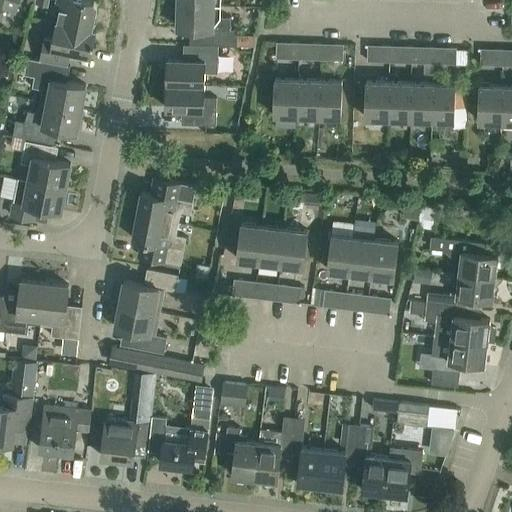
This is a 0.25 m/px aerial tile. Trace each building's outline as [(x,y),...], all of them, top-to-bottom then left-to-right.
[(18,0),(0,0),(0,8),(1,6),(16,10),(18,0)] [(92,28),(92,27),(97,3),(94,0),(54,0),(54,6),(59,7),(56,21),(92,28)] [(220,7),(177,5),(176,30),(201,31),(200,46),(218,47),(237,47),(238,45),(255,46),(256,35),(238,35),(238,31),(230,31),(230,19),(220,19),(220,7)] [(45,37),(40,59),(69,65),(71,51),(91,55),(91,56),(92,57),(98,28),(96,28),(96,29),(92,28),(56,21),(53,38),(45,37)] [(297,58),(298,42),(276,41),(275,57),(297,58)] [(320,58),(321,43),(298,42),(297,58),(320,58)] [(321,43),(320,58),(342,59),(343,44),(321,43)] [(388,61),(388,45),(367,44),(366,60),(388,61)] [(410,61),(411,46),(388,45),(388,61),(410,61)] [(166,62),(165,85),(204,87),(204,75),(218,75),(218,47),(200,46),(189,46),(188,62),(166,62)] [(432,62),(433,46),(411,46),(410,61),(432,62)] [(433,46),(432,62),(455,63),(467,63),(468,50),(456,49),(456,47),(433,46)] [(500,64),(501,49),(480,48),(479,64),(500,64)] [(511,64),(511,48),(501,49),(500,64),(511,64)] [(43,88),(41,100),(83,108),(87,84),(68,81),(71,65),(28,57),(25,74),(35,76),(33,87),(43,88)] [(295,116),(297,79),(274,78),(273,115),(295,116)] [(318,117),(319,80),(297,79),(295,116),(318,117)] [(319,80),(318,117),(341,118),(342,81),(319,80)] [(386,119),(387,82),(365,81),(364,118),(386,119)] [(408,120),(409,83),(387,82),(386,119),(408,120)] [(430,120),(431,83),(409,83),(408,120),(430,120)] [(431,83),(430,120),(452,121),(453,84),(431,83)] [(204,87),(165,85),(164,111),(187,112),(187,126),(216,127),(216,100),(203,99),(204,87)] [(498,122),(500,85),(477,85),(476,121),(498,122)] [(511,122),(511,85),(500,85),(498,122),(511,122)] [(16,95),(13,110),(26,112),(29,98),(16,95)] [(83,108),(41,100),(39,112),(29,110),(27,122),(17,120),(14,136),(56,143),(59,128),(79,131),(83,108)] [(33,164),(30,179),(68,186),(73,163),(49,158),(51,145),(27,140),(23,162),(33,164)] [(68,186),(30,179),(20,178),(17,192),(13,214),(37,219),(40,205),(63,210),(68,186)] [(142,192),(137,215),(180,223),(182,212),(192,214),(198,187),(155,178),(152,194),(142,192)] [(323,194),(306,192),(305,202),(322,204),(323,194)] [(180,223),(137,215),(133,239),(142,241),(139,257),(182,266),(187,238),(177,236),(180,223)] [(265,225),(242,222),(238,259),(260,262),(265,225)] [(287,228),(265,225),(260,262),(283,265),(287,228)] [(310,231),(287,228),(283,265),(305,268),(310,231)] [(350,273),(354,237),(332,234),(328,270),(350,273)] [(372,276),(377,240),(354,237),(350,273),(372,276)] [(460,264),(459,274),(496,278),(498,256),(475,253),(476,243),(435,238),(434,249),(444,250),(460,264)] [(377,240),(372,276),(394,279),(399,242),(377,240)] [(125,281),(120,304),(160,312),(164,290),(177,292),(177,291),(182,292),(185,279),(180,278),(180,276),(152,270),(149,286),(125,281)] [(428,302),(468,307),(469,298),(493,301),(496,278),(459,274),(457,286),(451,285),(451,295),(429,292),(428,302)] [(233,278),(233,284),(231,294),(243,295),(245,279),(233,278)] [(3,303),(1,331),(28,334),(29,324),(42,325),(47,283),(22,280),(19,305),(3,303)] [(257,281),(255,297),(266,298),(268,282),(257,281)] [(47,283),(42,325),(53,326),(52,336),(81,340),(84,311),(67,309),(70,285),(47,283)] [(277,299),(287,301),(290,285),(279,284),(277,299)] [(345,307),(347,291),(324,289),(322,304),(345,307)] [(367,310),(369,294),(347,291),(345,307),(367,310)] [(369,294),(367,310),(389,313),(391,297),(369,294)] [(468,307),(428,302),(426,321),(443,323),(443,324),(453,326),(452,338),(489,342),(489,340),(495,341),(497,328),(490,327),(491,319),(467,317),(468,307)] [(155,336),(160,312),(120,304),(115,328),(141,333),(138,349),(164,354),(167,339),(155,336)] [(486,365),(489,342),(452,338),(435,337),(433,354),(421,352),(420,358),(421,358),(420,368),(434,370),(433,384),(460,387),(461,372),(456,372),(458,362),(486,365)] [(140,368),(142,352),(114,346),(111,362),(140,368)] [(142,352),(140,368),(201,380),(204,364),(142,352)] [(0,442),(14,444),(17,417),(29,419),(35,361),(14,358),(10,393),(5,393),(4,404),(0,403),(0,442)] [(222,404),(247,407),(249,384),(225,381),(222,404)] [(147,392),(148,409),(157,409),(157,392),(147,392)] [(400,401),(399,410),(427,412),(429,413),(429,408),(430,405),(421,404),(400,401)] [(48,405),(43,450),(76,454),(79,430),(91,432),(93,410),(48,405)] [(167,417),(154,415),(150,448),(163,450),(161,464),(194,467),(195,455),(196,449),(206,450),(209,419),(211,410),(201,409),(200,416),(194,415),(193,427),(193,429),(191,443),(165,440),(167,424),(167,417)] [(399,409),(397,423),(428,426),(428,425),(429,413),(427,412),(399,410),(399,409)] [(285,416),(282,445),(292,446),(296,418),(285,416)] [(106,424),(103,457),(135,460),(137,442),(147,443),(149,424),(111,419),(106,424)] [(356,453),(360,425),(350,424),(346,452),(347,452),(356,453)] [(362,491),(384,493),(389,457),(372,455),(376,427),(360,425),(353,480),(363,481),(362,491)] [(454,428),(431,425),(429,436),(450,441),(454,428)] [(232,476),(256,478),(260,442),(248,441),(248,435),(241,434),(241,428),(229,426),(226,451),(235,452),(232,476)] [(260,442),(256,478),(278,481),(280,458),(282,445),(260,442)] [(297,483),(320,486),(325,450),(302,447),(301,460),(300,460),(297,483)] [(407,496),(410,472),(421,474),(424,451),(403,449),(402,458),(389,457),(384,493),(407,496)] [(343,489),(347,452),(346,452),(325,450),(320,486),(343,489)] [(101,491),(121,491),(121,481),(102,480),(101,491)]
